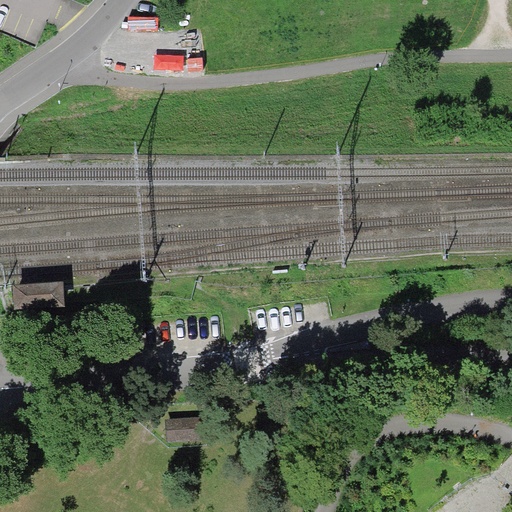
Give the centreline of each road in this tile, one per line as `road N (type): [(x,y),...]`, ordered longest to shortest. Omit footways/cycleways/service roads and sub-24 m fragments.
road 1 (residential): [(511,359),(263,363),(0,388)]
road 2 (track): [(66,55),(97,75),(167,81),(511,55)]
road 3 (residential): [(125,0),(0,104)]
